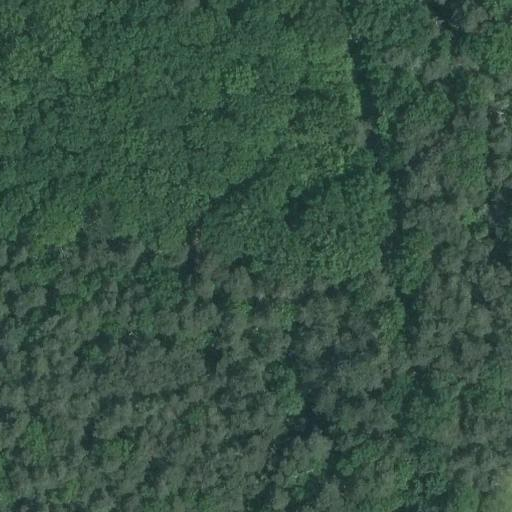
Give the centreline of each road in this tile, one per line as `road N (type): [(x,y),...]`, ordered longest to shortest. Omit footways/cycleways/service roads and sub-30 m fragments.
road 1 (track): [(353,0),(407,368),(407,453),(392,511)]
road 2 (unknown): [(0,426),(28,439),(128,426),(276,459),(346,511)]
